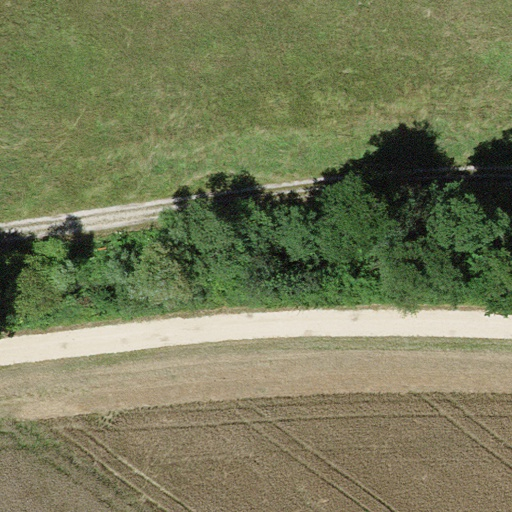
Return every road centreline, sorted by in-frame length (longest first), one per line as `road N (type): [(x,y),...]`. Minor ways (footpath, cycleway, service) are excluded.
road 1 (track): [(0,234),(291,193),(511,178)]
road 2 (track): [(511,326),(211,326),(0,356)]
